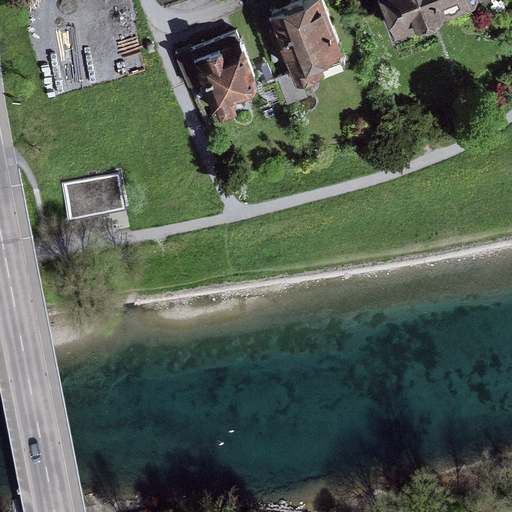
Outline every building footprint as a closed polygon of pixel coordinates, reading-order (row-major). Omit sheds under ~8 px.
[(309,0),(277,0),(268,4),(293,68),(296,75),(346,55),(324,0),(311,0),(310,1),(309,0)] [(386,0),(395,23),(420,13),(423,20),(429,21),(434,20),(438,17),(441,15),(442,11),(441,7),(459,0),(386,0)] [(241,33),(192,52),(201,77),(212,105),(217,103),(219,109),(235,103),(230,91),(251,83),(254,80),(256,77),(256,71),(241,33)] [(201,77),(192,52),(190,46),(176,51),(189,82),(201,77)] [(296,75),(293,68),(277,74),(287,101),(303,94),(296,75)] [(120,172),(63,184),(69,217),(126,205),(120,172)]
